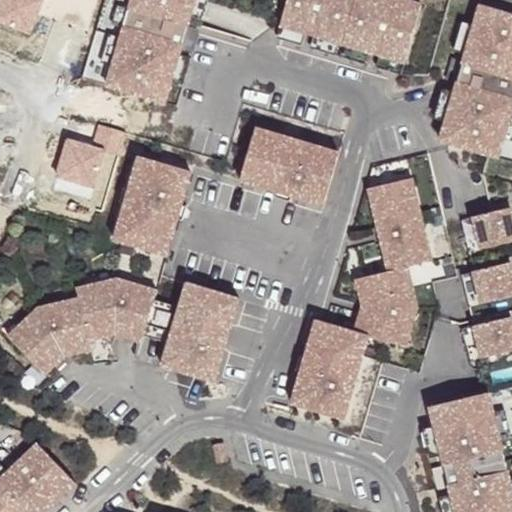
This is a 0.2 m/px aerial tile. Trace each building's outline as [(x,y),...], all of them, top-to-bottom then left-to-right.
[(176,43),(188,0),(99,0),(77,76),(159,100),(165,81),(173,52),(176,43)] [(195,24),(201,0),(188,0),(176,43),(188,46),(194,27),(188,25),(189,22),(195,24)] [(398,60),(415,3),(405,0),(281,0),(274,24),(299,31),(307,34),(333,41),(340,43),(365,51),(373,53),(398,60)] [(511,85),(511,15),(473,4),(467,24),(459,52),(457,60),(451,81),(448,91),(440,120),(434,139),(492,156),(498,136),(506,107),(509,98),(511,85)] [(459,52),(467,24),(455,20),(447,49),(459,52)] [(296,43),(299,31),(274,24),(271,36),(296,43)] [(329,53),(333,41),(307,34),(304,46),(329,53)] [(362,63),(365,51),(340,43),(337,55),(362,63)] [(177,85),(185,56),(173,52),(165,81),(177,85)] [(395,72),(398,60),(373,53),(370,65),(395,72)] [(451,81),(457,60),(445,56),(439,78),(451,81)] [(440,120),(448,91),(436,88),(428,116),(440,120)] [(510,140),(511,131),(511,109),(506,107),(498,136),(510,140)] [(318,204),(333,150),(250,126),(235,180),(271,190),(286,194),(318,204)] [(174,218),(178,204),(187,172),(134,157),(125,189),(121,203),(110,240),(163,255),(174,218)] [(429,258),(419,217),(409,175),(370,185),(374,200),(366,202),(383,270),(362,275),(365,286),(354,289),(357,303),(350,330),(311,318),(287,402),(340,417),(364,334),(401,344),(414,300),(405,264),(429,258)] [(374,200),(370,185),(362,186),(366,202),(374,200)] [(121,203),(125,189),(120,187),(116,201),(121,203)] [(285,199),(286,194),(271,190),(270,195),(285,199)] [(178,220),(182,206),(178,204),(174,218),(178,220)] [(511,237),(504,206),(467,215),(475,247),(511,237)] [(511,292),(511,291),(505,260),(468,269),(475,301),(511,292)] [(365,286),(362,275),(351,277),(354,289),(365,286)] [(143,326),(150,298),(152,290),(130,283),(128,289),(114,288),(117,279),(73,289),(76,300),(46,307),(47,313),(35,319),(33,310),(5,336),(34,366),(42,358),(50,366),(61,356),(59,352),(65,349),(67,354),(88,349),(83,328),(94,325),(96,337),(112,333),(112,328),(118,328),(117,335),(137,341),(139,334),(140,334),(143,326)] [(128,289),(130,283),(117,279),(114,288),(128,289)] [(210,381),(235,297),(182,282),(175,306),(150,298),(143,326),(167,333),(157,365),(210,381)] [(47,313),(46,307),(33,310),(35,319),(47,313)] [(511,346),(511,344),(505,315),(468,324),(476,356),(511,346)] [(96,337),(94,325),(83,328),(85,339),(96,337)] [(164,342),(167,333),(143,326),(140,334),(164,342)] [(296,369),(300,355),(295,354),(291,368),(296,369)] [(50,366),(42,358),(34,366),(42,374),(50,366)] [(511,511),(510,507),(503,478),(494,439),(487,410),(482,390),(424,404),(429,424),(436,453),(438,463),(443,485),(445,492),(449,511),(511,511)] [(506,436),(499,407),(487,410),(494,439),(506,436)] [(436,453),(429,424),(417,427),(424,456),(436,453)] [(224,459),(220,441),(209,443),(213,462),(224,459)] [(28,511),(45,511),(76,483),(38,443),(0,478),(0,511),(18,511),(23,508),(28,511)] [(443,485),(438,463),(426,466),(431,488),(443,485)] [(511,506),(511,475),(503,478),(510,507),(511,506)] [(449,511),(445,492),(433,495),(437,511),(449,511)]
